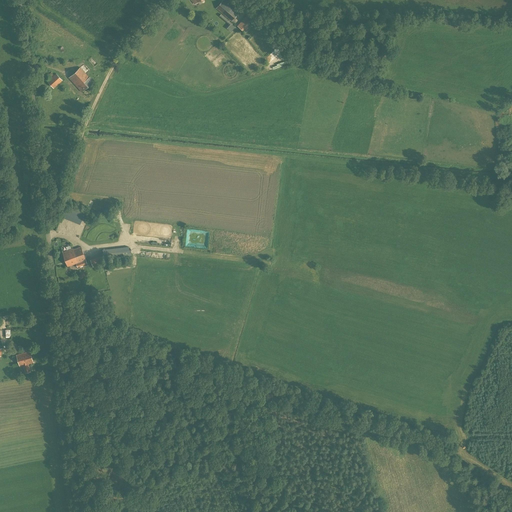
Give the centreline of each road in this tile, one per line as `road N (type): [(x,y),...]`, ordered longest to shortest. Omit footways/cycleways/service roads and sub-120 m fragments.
road 1 (unclassified): [(73,511),(17,0)]
road 2 (track): [(47,226),(117,56),(166,0)]
